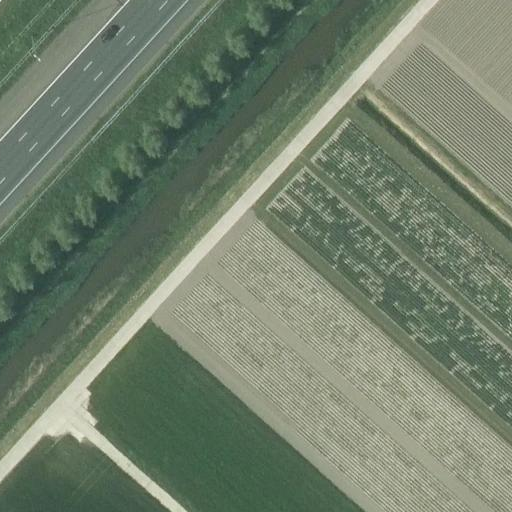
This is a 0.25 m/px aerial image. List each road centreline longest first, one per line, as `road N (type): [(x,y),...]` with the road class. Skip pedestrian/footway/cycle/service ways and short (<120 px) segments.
road 1 (track): [(434,0),(0,476)]
road 2 (motorway): [(0,175),(160,0)]
road 3 (track): [(180,511),(62,407)]
